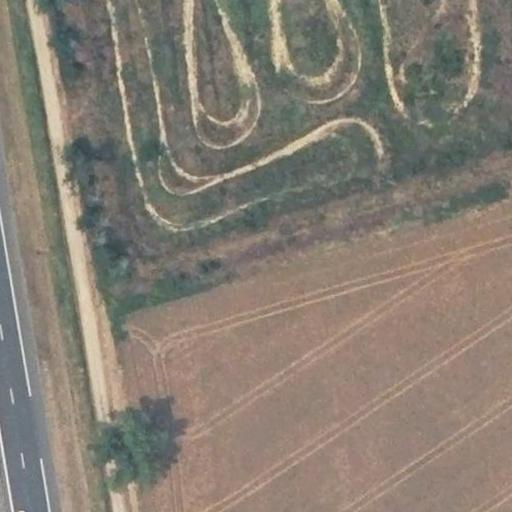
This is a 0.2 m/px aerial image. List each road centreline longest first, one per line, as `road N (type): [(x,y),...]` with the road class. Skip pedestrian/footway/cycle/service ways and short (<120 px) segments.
road 1 (track): [(35,0),(120,511)]
road 2 (motorway): [(32,511),(0,314)]
